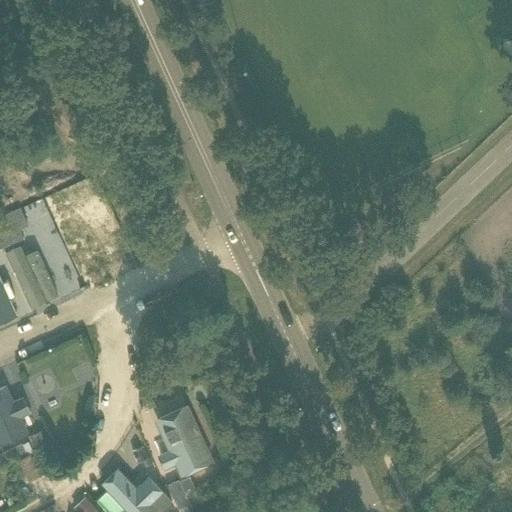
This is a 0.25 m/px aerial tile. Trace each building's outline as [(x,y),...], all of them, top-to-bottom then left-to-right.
[(33,188),(6,130),(0,132),(0,203),(10,199),(33,188)] [(52,232),(75,221),(62,193),(39,204),(52,232)] [(24,237),(21,229),(29,225),(27,221),(34,217),(29,207),(22,210),(21,209),(20,207),(0,216),(0,241),(3,247),(24,237)] [(8,254),(35,312),(57,302),(40,266),(31,270),(21,248),(8,254)] [(0,320),(9,316),(0,295),(0,320)] [(0,390),(0,446),(1,448),(29,435),(22,419),(31,415),(23,399),(15,402),(8,387),(0,390)] [(153,422),(162,443),(153,447),(165,472),(177,466),(182,477),(213,463),(188,406),(153,422)] [(78,443),(90,446),(93,431),(81,428),(78,443)] [(49,445),(42,430),(29,436),(35,449),(36,451),(49,445)] [(0,453),(5,463),(27,453),(22,442),(0,452),(0,453)] [(149,457),(144,445),(133,451),(138,462),(142,460),(146,467),(153,463),(149,457)] [(15,461),(25,482),(44,474),(34,452),(28,455),(15,461)] [(148,476),(137,487),(118,467),(101,483),(128,511),(163,511),(174,502),(148,476)] [(190,503),(186,494),(196,490),(189,476),(168,486),(178,509),(190,503)] [(74,506),(79,511),(91,511),(97,507),(87,495),(74,506)]
